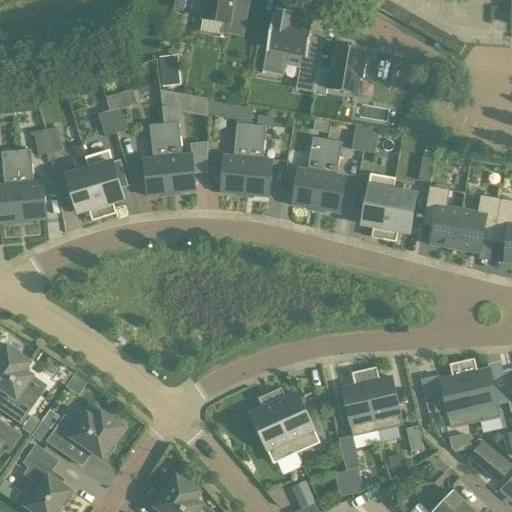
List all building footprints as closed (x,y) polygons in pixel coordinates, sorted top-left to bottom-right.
[(191,0),(189,11),(203,14),(202,19),(225,24),(224,33),(242,36),(248,0),(191,0)] [(363,0),(380,9),(385,1),(383,0),(363,0)] [(398,4),(392,16),(439,39),(445,28),(398,4)] [(320,53),(307,51),(312,23),(290,19),(291,12),(276,10),(275,16),(272,16),(262,74),(263,75),(264,69),(280,72),(283,54),(305,58),(302,76),(316,79),(320,53)] [(459,56),(465,45),(448,36),(442,46),(459,56)] [(350,43),(334,41),(324,93),(354,98),(358,78),(361,79),(364,64),(361,64),(363,50),(349,47),(350,43)] [(164,86),(183,85),(182,55),(163,55),(164,86)] [(389,78),(404,81),(407,67),(391,64),(389,78)] [(254,119),(255,104),(210,103),(210,117),(254,119)] [(121,108),(109,111),(116,134),(128,131),(121,108)] [(105,138),(116,134),(109,111),(98,115),(105,138)] [(315,120),(314,131),(326,133),(328,122),(315,120)] [(164,125),(171,195),(195,193),(191,155),(182,156),(179,124),(164,125)] [(147,198),(171,195),(164,125),(150,126),(153,159),(144,160),(147,198)] [(245,197),(251,126),(236,125),(233,158),(224,157),(221,195),(245,197)] [(266,128),(251,126),(245,197),(268,199),(272,161),(263,160),(266,128)] [(351,151),(363,153),(367,129),(355,127),(351,151)] [(45,131),(50,154),(61,152),(57,128),(45,131)] [(379,131),(367,129),(363,153),(374,155),(379,131)] [(38,156),(50,154),(45,131),(33,133),(38,156)] [(316,211),(327,141),(313,139),(307,171),(298,170),(292,207),(316,211)] [(342,143),(327,141),(316,211),(340,215),(346,177),(337,176),(342,143)] [(16,152),(22,222),(46,220),(43,182),(34,183),(31,150),(16,152)] [(0,224),(22,222),(16,152),(1,153),(4,186),(0,186),(0,224)] [(89,171),(89,170),(100,207),(123,200),(112,163),(112,164),(109,152),(90,158),(85,159),(89,171)] [(434,159),(422,157),(418,181),(430,183),(434,159)] [(77,214),(100,207),(89,170),(89,171),(66,177),(77,214)] [(392,192),(393,192),(395,180),(371,176),(362,225),(386,229),(392,192)] [(429,246),(454,251),(461,211),(446,208),(449,191),(429,188),(422,227),(432,229),(429,246)] [(392,192),(386,229),(409,234),(416,196),(393,192),(392,192)] [(477,214),(461,211),(454,251),(479,255),(482,243),(492,245),(500,200),(480,197),(477,214)] [(511,202),(500,200),(492,245),(505,247),(504,263),(511,263),(511,202)] [(0,396),(5,400),(0,407),(0,410),(21,425),(33,407),(23,400),(28,393),(23,390),(32,377),(24,372),(30,364),(19,357),(21,354),(11,347),(9,350),(7,349),(0,358),(0,396)] [(500,418),(489,369),(464,375),(475,423),(500,418)] [(475,423),(464,375),(440,380),(443,396),(432,399),(435,414),(447,412),(451,429),(475,423)] [(367,384),(378,432),(402,427),(399,415),(400,415),(391,378),(367,384)] [(354,438),(378,432),(367,384),(342,389),(351,426),(354,438)] [(274,406),(296,455),(301,452),(319,444),(314,433),(297,395),(274,406)] [(296,455),(274,406),(251,416),(269,454),(274,465),(292,456),(292,457),(296,455)] [(47,443),(82,467),(92,453),(102,460),(105,456),(108,458),(115,449),(112,447),(124,429),(122,428),(124,425),(114,418),(112,421),(101,413),(95,421),(88,416),(79,428),(64,418),(47,443)] [(0,448),(9,454),(21,437),(0,422),(0,448)] [(50,428),(41,422),(31,437),(40,443),(50,428)] [(423,450),(417,427),(406,430),(411,453),(423,450)] [(498,484),(511,468),(511,465),(483,441),(468,458),(498,484)] [(71,498),(68,496),(71,493),(61,486),(64,481),(51,472),(58,463),(36,447),(24,465),(38,475),(24,495),(32,500),(27,508),(33,511),(57,511),(62,506),(64,508),(71,498)] [(363,493),(357,469),(334,475),(340,498),(363,493)] [(198,511),(202,507),(194,501),(199,494),(188,486),(190,483),(180,476),(178,479),(177,478),(165,495),(162,493),(155,503),(158,505),(156,509),(160,511),(198,511)] [(1,493),(19,500),(24,488),(5,481),(1,493)] [(472,511),(453,493),(435,511),(472,511)]
